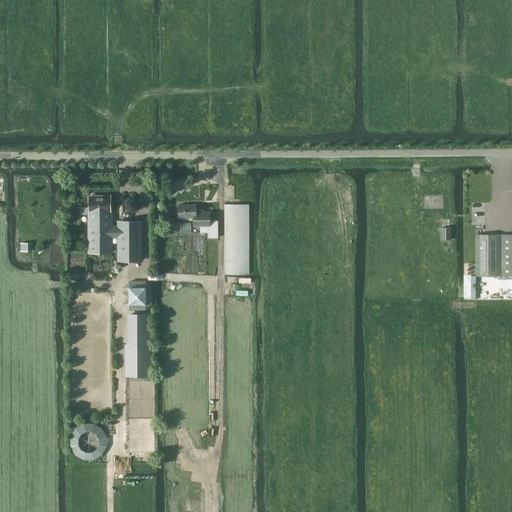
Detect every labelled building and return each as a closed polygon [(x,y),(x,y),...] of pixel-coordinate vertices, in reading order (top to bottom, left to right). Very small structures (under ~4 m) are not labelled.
[(111,197),(90,196),(89,208),(80,208),(80,214),(89,214),(89,253),(111,253),(111,236),(119,236),(119,261),(140,261),(140,222),(119,222),(119,228),(111,228),(111,197)] [(210,213),(196,213),(196,205),(179,205),(179,218),(194,218),(194,226),(208,226),(208,238),(218,238),(218,221),(210,221),(210,213)] [(224,274),(249,274),(249,205),(224,205),(224,274)] [(452,224),(441,224),(441,234),(452,234),(452,224)] [(500,259),(500,236),(476,236),(476,259),(476,277),(500,277),(500,259)] [(511,236),(501,236),(501,277),(511,277),(511,236)] [(129,310),(146,310),(152,304),(152,288),(146,282),(129,282),(123,288),(129,294),(129,298),(123,304),(129,310)] [(125,376),(149,376),(149,314),(131,314),(131,345),(125,345),(125,376)]
